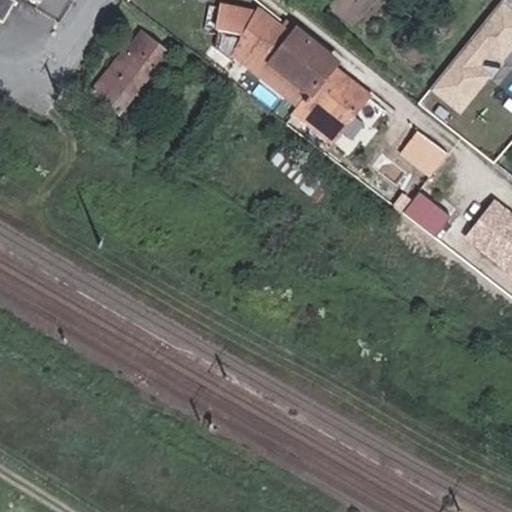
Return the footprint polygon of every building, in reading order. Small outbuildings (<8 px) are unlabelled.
[(0,0),(0,18),(8,23),(21,0),(19,0),(0,0)] [(511,7),(500,0),(494,0),(433,92),(468,115),(511,49),(511,7)] [(379,105),(354,87),(360,76),(322,49),(318,54),(271,19),(248,10),(239,36),(259,46),(254,61),(265,66),(267,63),(319,106),(314,113),(352,141),(379,105)] [(95,91),(129,120),(183,59),(159,38),(147,51),(137,43),(95,91)] [(314,113),(319,106),(267,63),(265,66),(254,61),(251,68),(314,113)] [(345,150),(352,141),(314,113),(307,123),(345,150)] [(401,154),(432,174),(448,150),(417,130),(401,154)] [(419,191),(403,212),(434,236),(451,215),(419,191)] [(511,208),(495,195),(463,235),(511,274),(511,208)]
